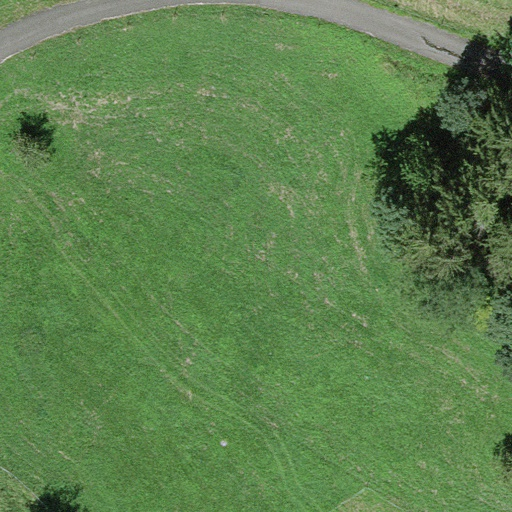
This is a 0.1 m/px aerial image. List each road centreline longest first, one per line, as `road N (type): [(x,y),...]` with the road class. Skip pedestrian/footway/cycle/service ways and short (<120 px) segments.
road 1 (track): [(511,84),(304,6),(258,0)]
road 2 (track): [(159,0),(45,21),(0,45)]
